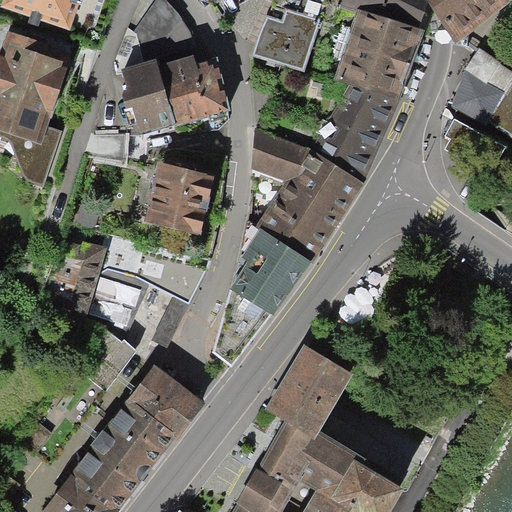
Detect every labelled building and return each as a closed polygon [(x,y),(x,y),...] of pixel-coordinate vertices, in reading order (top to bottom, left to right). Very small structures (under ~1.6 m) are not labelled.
[(5,0),(2,11),(69,31),(78,0),(5,0)] [(159,65),(197,55),(191,29),(181,15),(164,0),(154,0),(136,32),(145,62),(158,59),(159,65)] [(275,0),(272,7),(253,55),(304,70),(320,21),(333,24),(336,11),(338,0),(275,0)] [(432,0),(338,0),(336,11),(359,16),(424,37),(432,0)] [(511,0),(432,0),(424,37),(439,40),(457,49),(467,40),(511,1),(511,0)] [(374,51),(413,65),(424,37),(359,16),(350,43),(374,51)] [(71,45),(4,26),(0,38),(0,128),(43,141),(47,129),(71,45)] [(376,164),(413,65),(374,51),(350,43),(334,85),(348,89),(315,151),(364,189),(378,166),(376,164)] [(453,101),(496,125),(511,95),(511,67),(482,50),(453,101)] [(177,124),(227,110),(213,60),(200,64),(197,55),(159,65),(177,124)] [(142,134),(177,124),(159,65),(158,59),(145,62),(141,64),(123,69),(142,134)] [(511,95),(496,125),(511,134),(511,95)] [(511,158),(511,144),(460,117),(450,135),(460,140),(449,162),(497,187),(511,158)] [(59,132),(47,129),(43,141),(0,128),(0,140),(7,144),(24,178),(41,184),(59,132)] [(128,130),(95,130),(89,156),(126,162),(128,130)] [(250,169),(292,185),(315,151),(256,131),(250,169)] [(311,268),(364,189),(315,151),(292,185),(258,230),(311,268)] [(216,179),(158,165),(144,225),(201,239),(216,179)] [(92,231),(99,210),(80,203),(73,224),(92,231)] [(233,369),(311,268),(258,230),(240,258),(229,300),(214,354),(233,369)] [(81,316),(108,248),(66,234),(44,297),(81,316)] [(210,265),(112,237),(108,248),(81,316),(128,334),(150,285),(173,293),(153,342),(169,345),(210,265)] [(96,406),(139,351),(128,342),(125,340),(123,343),(105,329),(18,440),(51,466),(93,412),(97,414),(99,412),(101,409),(96,406)] [(390,511),(405,489),(357,462),(362,453),(326,432),(362,370),(307,338),(267,409),(289,421),(236,511),(390,511)] [(39,511),(40,511),(117,511),(200,400),(148,362),(39,511)] [(22,485),(6,475),(0,483),(0,502),(7,507),(22,485)]
